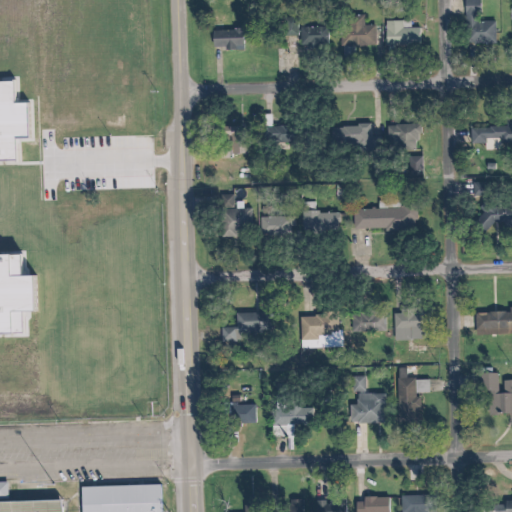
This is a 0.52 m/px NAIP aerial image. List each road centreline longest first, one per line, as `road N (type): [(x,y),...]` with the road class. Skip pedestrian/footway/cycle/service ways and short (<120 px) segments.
road 1 (residential): [(463,511),(448,0)]
road 2 (tertiary): [(201,511),(187,0)]
road 3 (residential): [(511,76),(189,90)]
road 4 (residential): [(511,261),(195,273)]
road 5 (residential): [(200,463),(511,455)]
